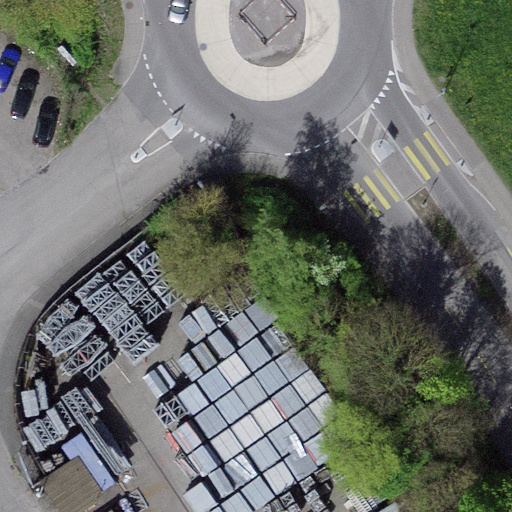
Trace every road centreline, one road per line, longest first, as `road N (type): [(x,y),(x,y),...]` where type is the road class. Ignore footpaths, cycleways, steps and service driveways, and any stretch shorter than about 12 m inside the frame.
road 1 (secondary): [(330,77),(511,331)]
road 2 (residential): [(0,257),(170,117)]
